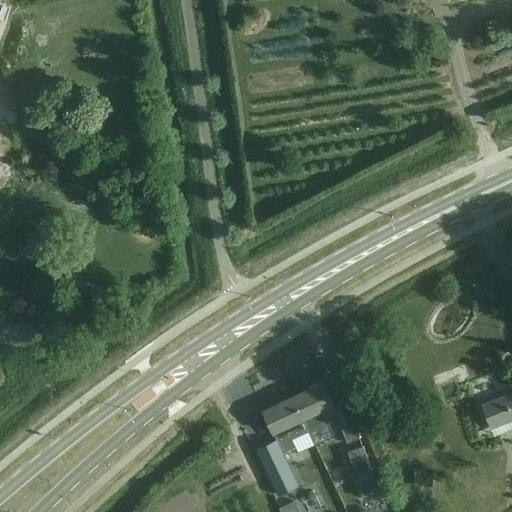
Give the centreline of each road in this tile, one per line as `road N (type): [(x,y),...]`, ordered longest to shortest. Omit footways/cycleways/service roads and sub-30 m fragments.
road 1 (secondary): [(459,206),(285,298),(182,370)]
road 2 (secondary): [(182,370),(109,405),(0,500)]
road 3 (secondary): [(47,511),(182,370)]
